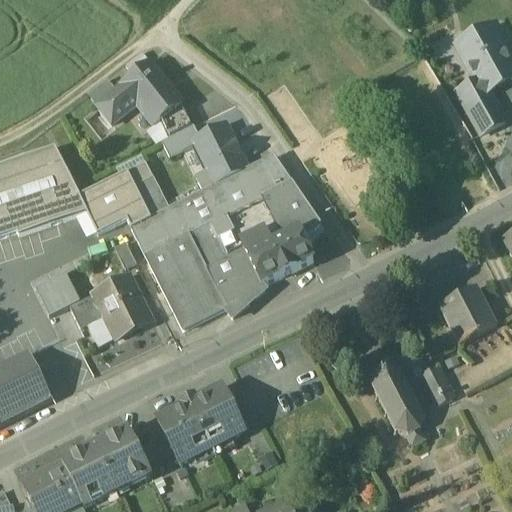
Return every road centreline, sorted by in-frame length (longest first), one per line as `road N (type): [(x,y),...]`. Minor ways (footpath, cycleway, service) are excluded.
road 1 (secondary): [(0,460),(367,282)]
road 2 (residential): [(367,282),(250,106),(159,35)]
road 3 (track): [(0,147),(159,35),(190,0)]
road 4 (secondary): [(367,282),(511,202)]
